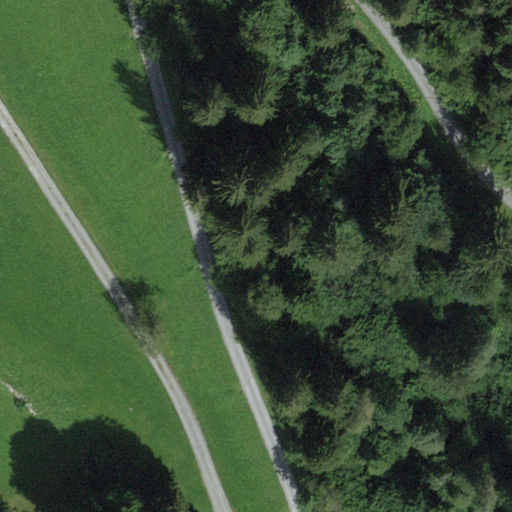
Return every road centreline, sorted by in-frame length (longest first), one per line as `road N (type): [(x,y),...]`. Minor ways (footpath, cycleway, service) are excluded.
road 1 (track): [(140,0),(253,391),(298,511)]
road 2 (track): [(0,97),(176,386),(224,511)]
road 3 (track): [(511,204),(358,0)]
